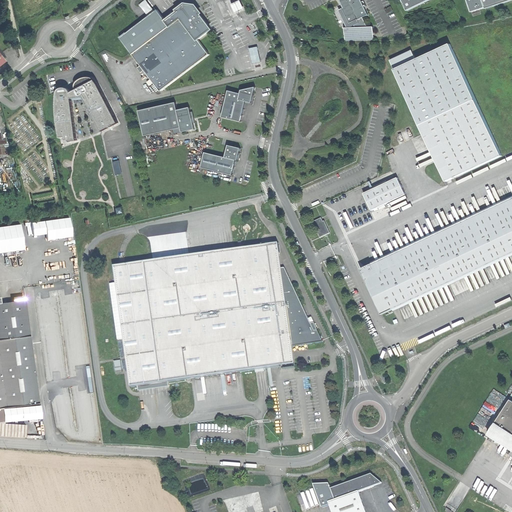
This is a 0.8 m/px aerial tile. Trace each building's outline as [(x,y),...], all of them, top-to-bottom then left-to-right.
[(343,9),(350,25),(354,23),(359,21),(359,19),(364,17),(369,14),(362,0),(340,0),(344,8),(343,9)] [(403,0),(408,11),(429,0),(403,0)] [(468,0),(472,12),(486,7),(486,8),(511,0),(468,0)] [(133,55),(142,66),(145,70),(162,92),(210,55),(204,47),(199,40),(212,30),(196,9),(186,7),(167,21),(171,26),(133,55)] [(166,24),(157,13),(143,24),(152,34),(166,24)] [(369,26),(364,17),(359,19),(359,21),(354,23),(357,27),(345,27),(345,35),(346,35),(374,34),(375,34),(374,26),(369,26)] [(416,59),(394,69),(446,181),(502,156),(450,44),(416,59)] [(259,46),(251,47),(254,63),(262,61),(259,46)] [(390,60),(394,69),(416,59),(411,50),(390,60)] [(70,140),(70,141),(78,140),(73,98),(85,97),(103,131),(119,123),(97,80),(93,77),(86,77),(81,80),(77,83),(77,87),(78,89),(72,92),(70,89),(67,87),(62,88),(59,91),(58,104),(59,122),(62,138),(67,137),(67,140),(70,140)] [(253,102),(255,90),(248,88),(242,90),(241,93),(229,90),(223,117),(242,121),(247,101),(253,102)] [(177,103),(139,111),(145,136),(182,128),(183,132),(196,129),(191,107),(178,110),(177,103)] [(227,157),(206,152),(203,168),(234,175),(237,160),(239,160),(242,148),(229,145),(227,157)] [(114,161),(117,175),(124,173),(121,160),(114,161)] [(372,210),(374,209),(378,207),(406,194),(398,177),(364,193),(372,210)] [(511,194),(371,261),(372,264),(511,197),(511,194)] [(511,197),(372,264),(361,269),(372,291),(383,314),(511,253),(511,197)] [(322,217),(313,222),(322,237),(330,233),(322,217)] [(72,218),(33,221),(34,235),(47,234),(48,239),(74,237),(72,218)] [(0,252),(26,250),(23,224),(0,226),(0,252)] [(293,347),(294,347),(324,343),(315,324),(311,324),(285,269),(277,270),(275,254),(281,254),(279,244),(130,264),(147,385),(210,377),(283,367),(292,366),(289,342),(292,342),(293,347)] [(147,385),(130,264),(115,267),(131,387),(147,385)] [(30,335),(0,339),(0,408),(22,405),(39,403),(30,335)] [(297,369),(294,347),(293,347),(292,342),(289,342),(292,366),(283,367),(284,370),(297,369)] [(511,399),(489,434),(497,439),(495,441),(497,443),(499,440),(511,447),(507,452),(511,455),(511,399)] [(0,436),(25,438),(26,426),(0,424),(0,436)] [(335,501),(329,503),(332,511),(365,511),(364,507),(382,501),(376,486),(382,484),(371,476),(351,484),(350,482),(331,489),(335,501)]
